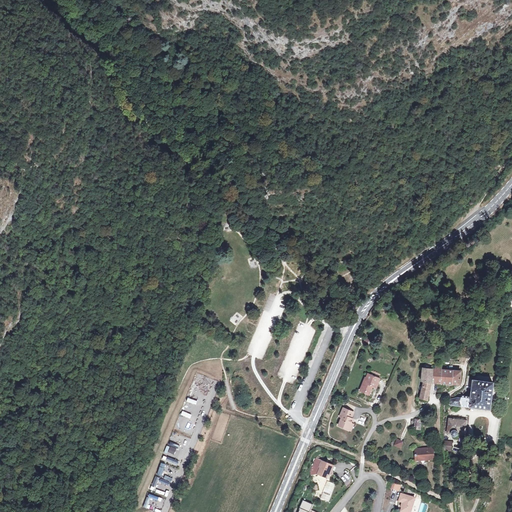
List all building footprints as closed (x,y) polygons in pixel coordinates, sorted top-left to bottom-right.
[(461,383),(461,370),(442,369),(442,364),(434,364),(433,368),(422,367),(422,374),(421,380),(424,381),(420,397),(427,399),(428,392),(439,393),(440,383),(460,384),(461,383)] [(365,376),(360,387),(365,389),(365,390),(365,391),(366,392),(367,392),(368,392),(369,392),(369,391),(369,390),(369,389),(372,384),(376,386),(380,378),(369,372),(367,377),(365,376)] [(464,386),(464,387),(471,388),(469,396),(461,395),(461,399),(457,398),(450,399),(449,404),(489,410),(492,383),(466,379),(465,384),(464,386)] [(339,424),(348,429),(351,422),(354,418),(352,416),(354,411),(345,407),(341,415),(343,417),(339,424)] [(465,435),(467,421),(450,419),(450,422),(449,433),(452,433),(452,435),(453,436),(453,437),(454,437),(455,437),(455,438),(456,438),(457,437),(458,437),(459,436),(459,435),(460,435),(465,435)] [(401,448),(403,442),(397,439),(394,445),(401,448)] [(176,450),(178,446),(172,444),(171,447),(167,445),(164,454),(177,459),(180,452),(176,450)] [(435,449),(416,449),(416,461),(417,462),(418,462),(418,461),(419,460),(419,459),(435,459),(435,449)] [(162,460),(176,465),(178,461),(163,455),(162,460)] [(313,468),(313,473),(318,471),(319,465),(319,464),(321,459),(314,456),(311,464),(313,466),(313,468)] [(319,465),(318,471),(326,475),(327,472),(331,470),(331,467),(332,463),(321,459),(319,464),(319,465)] [(410,511),(415,498),(410,496),(411,494),(402,491),(400,497),(404,498),(402,503),(403,504),(402,509),(410,511)] [(150,498),(164,503),(166,500),(148,493),(143,507),(146,508),(150,498)] [(308,511),(312,505),(303,501),(299,509),(300,510),(299,511),(308,511)]
